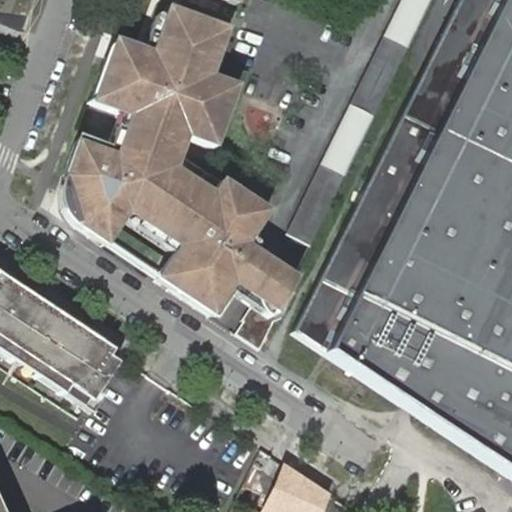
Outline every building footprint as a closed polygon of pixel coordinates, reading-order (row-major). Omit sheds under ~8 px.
[(511,0),(455,0),(281,335),(511,482),(511,0)] [(328,213),(431,0),(400,0),(284,236),(309,248),(328,213)] [(233,336),(258,351),(292,282),(271,267),(242,247),(264,213),(177,155),(172,154),(178,138),(211,150),(233,88),(206,78),(197,75),(204,60),(212,63),(223,32),(215,28),(214,30),(171,14),(172,13),(163,10),(147,55),(139,52),(138,54),(136,53),(132,52),(129,51),(126,52),(123,53),(120,54),(117,55),(115,58),(113,60),(111,63),(104,59),(87,105),(118,116),(103,156),(73,145),(62,177),(67,179),(62,193),(60,205),(60,211),(63,217),(67,224),(71,228),(89,239),(97,227),(109,236),(118,222),(123,216),(174,250),(169,256),(161,270),(173,279),(166,291),(208,318),(225,293),(229,287),(253,302),(249,309),(240,323),(242,323),(233,336)] [(108,50),(104,59),(111,63),(113,60),(115,58),(117,55),(120,54),(123,53),(126,52),(129,51),(132,52),(136,53),(138,54),(139,52),(127,48),(121,46),(113,47),(108,50)] [(197,75),(206,78),(212,63),(204,60),(197,75)] [(123,216),(118,222),(169,256),(174,250),(123,216)] [(99,246),(101,248),(109,236),(97,227),(89,239),(99,246)] [(153,282),(166,291),(173,279),(161,270),(153,282)] [(0,345),(14,355),(38,371),(88,404),(95,395),(114,365),(105,359),(15,299),(19,292),(0,279),(0,345)] [(225,293),(249,309),(253,302),(229,287),(225,293)] [(109,352),(19,292),(15,299),(105,359),(109,352)] [(0,345),(0,356),(8,362),(14,355),(0,345)] [(100,399),(95,395),(88,404),(38,371),(33,378),(89,415),(100,399)]
